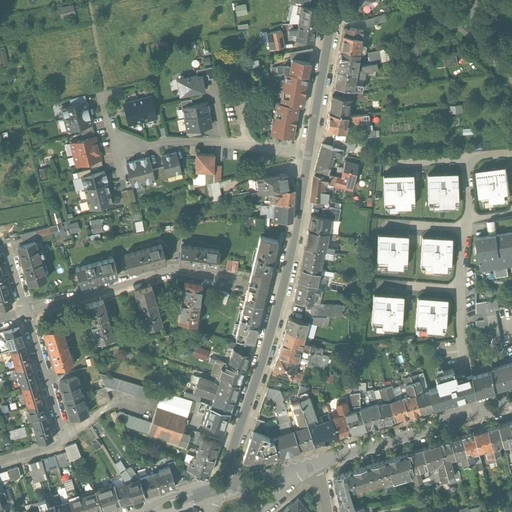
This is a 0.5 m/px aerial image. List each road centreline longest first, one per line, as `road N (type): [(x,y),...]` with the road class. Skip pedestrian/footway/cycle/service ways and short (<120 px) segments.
road 1 (residential): [(308,157),(279,295),(217,491)]
road 2 (residential): [(247,288),(164,272),(31,314)]
road 3 (residential): [(0,466),(67,438),(31,314)]
road 4 (tertiary): [(472,417),(317,462)]
road 5 (residential): [(336,0),(308,157)]
road 6 (residential): [(472,417),(458,289)]
